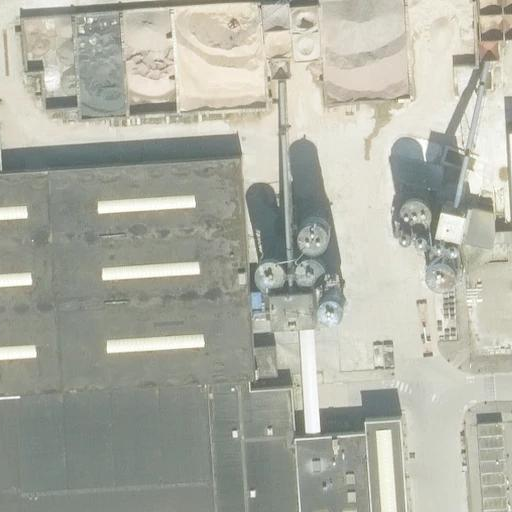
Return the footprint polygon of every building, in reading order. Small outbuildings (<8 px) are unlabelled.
[(319,52),(316,4),(340,2),(339,0),(286,0),(289,54),(319,52)] [(422,90),(423,93),(439,94),(456,88),(457,66),(476,59),(477,32),(492,33),(492,19),(484,19),(477,0),(467,0),(469,5),(467,44),(457,47),(452,32),(452,20),(445,19),(444,40),(427,46),(426,61),(424,55),(423,74),(420,67),(398,74),(423,76),(422,90)] [(276,345),(255,347),(254,347),(242,157),(3,171),(0,119),(0,511),(408,511),(401,416),(366,418),(366,430),(296,435),(292,386),(251,389),(250,378),(256,378),(256,377),(278,376),(276,345)] [(445,207),(439,234),(464,239),(470,213),(445,207)] [(275,317),(317,314),(315,280),(273,283),(275,317)] [(508,511),(503,427),(478,428),(483,511),(508,511)]
